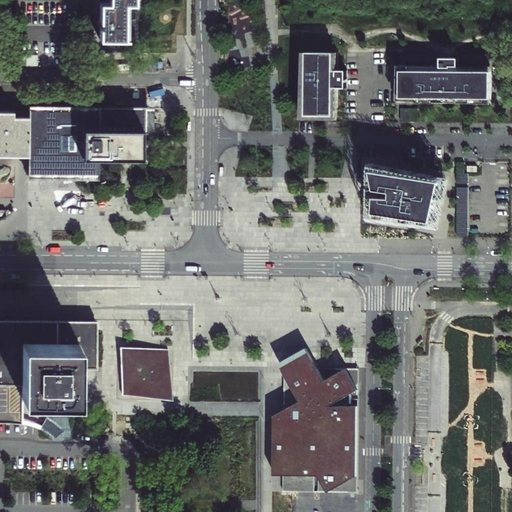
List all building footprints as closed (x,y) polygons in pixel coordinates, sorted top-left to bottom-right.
[(108,0),(109,1),(99,1),(99,20),(97,20),(97,25),(99,25),(99,38),(104,38),(104,43),(112,43),(112,41),(120,41),(119,38),(127,38),(127,37),(124,36),(124,29),(131,29),(131,16),(124,16),(125,2),(134,2),(134,0),(108,0)] [(334,53),(307,53),(307,115),(334,115),(334,53)] [(433,54),(402,54),(403,63),(433,62),(433,54)] [(459,58),(459,63),(489,64),(489,55),(459,55),(459,58)] [(439,67),(439,71),(401,71),(401,97),(491,98),(492,71),(459,71),(459,63),(459,58),(442,58),(442,67),(439,67)] [(339,87),(347,87),(347,70),(338,70),(338,80),(339,80),(339,87)] [(28,107),(28,110),(28,155),(28,158),(28,172),(98,172),(98,152),(123,152),(123,155),(128,155),(128,152),(142,152),(142,141),(142,127),(149,127),(149,123),(142,123),(142,115),(133,115),(133,127),(124,127),(124,111),(116,111),(116,120),(101,120),(102,107),(28,107)] [(124,111),(124,127),(133,127),(133,115),(142,115),(142,123),(149,123),(149,108),(102,107),(101,120),(116,120),(116,111),(124,111)] [(418,109),(401,108),(401,121),(418,122),(418,109)] [(0,144),(13,144),(13,110),(0,109),(0,144)] [(0,154),(23,155),(24,110),(13,110),(13,144),(0,144),(0,154)] [(467,165),(460,164),(459,186),(469,186),(470,177),(466,176),(467,166),(467,165)] [(445,181),(373,166),(374,217),(436,226),(445,181)] [(469,190),(458,189),(456,238),(467,238),(469,190)] [(21,399),(21,330),(78,330),(78,368),(89,368),(96,368),(97,320),(89,320),(0,319),(0,411),(21,412),(21,399)] [(21,330),(21,399),(78,399),(78,368),(78,330),(21,330)] [(286,475),(286,491),(356,492),(360,492),(361,399),(354,399),(354,394),(361,394),(361,369),(321,368),(309,348),(281,364),(287,373),(287,412),(278,416),(278,475),(286,475)] [(168,349),(123,350),(124,394),(169,394),(168,349)] [(0,421),(21,422),(21,412),(0,411),(0,421)] [(47,415),(40,428),(44,431),(47,433),(50,435),(53,438),(64,429),(62,427),(57,422),(53,419),(49,416),(47,415)] [(71,416),(47,415),(49,416),(53,419),(57,422),(62,427),(64,429),(53,438),(71,438),(71,416)]
